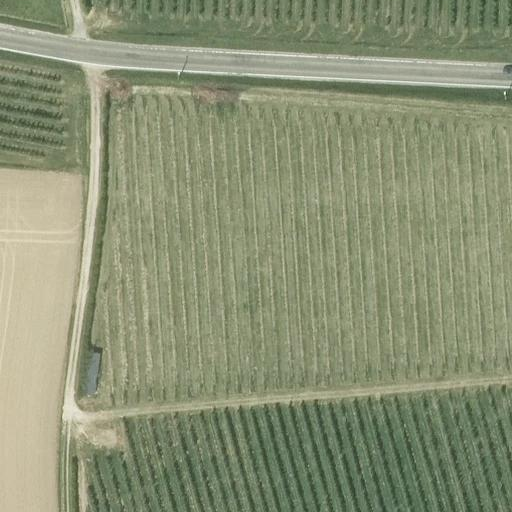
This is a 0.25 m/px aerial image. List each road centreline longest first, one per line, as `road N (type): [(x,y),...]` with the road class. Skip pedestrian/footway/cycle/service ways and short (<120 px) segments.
road 1 (track): [(66,511),(62,420),(97,166),(90,54),(71,0)]
road 2 (tertiary): [(0,36),(90,54),(511,76)]
